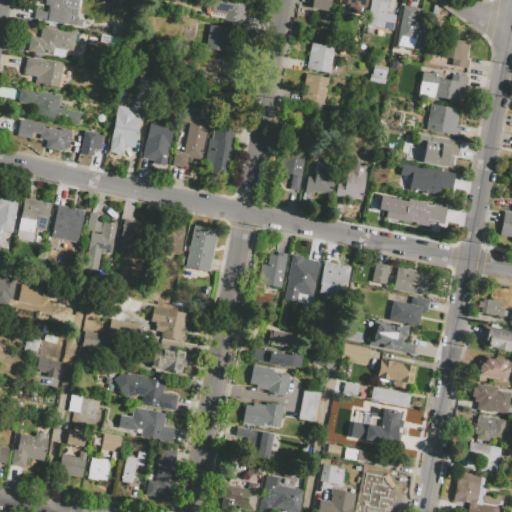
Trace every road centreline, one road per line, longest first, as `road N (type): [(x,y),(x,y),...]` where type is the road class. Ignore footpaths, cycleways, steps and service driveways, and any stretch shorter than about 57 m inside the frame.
road 1 (residential): [(189,511),(282,0)]
road 2 (residential): [(422,511),(505,34)]
road 3 (residential): [(466,260),(0,161)]
